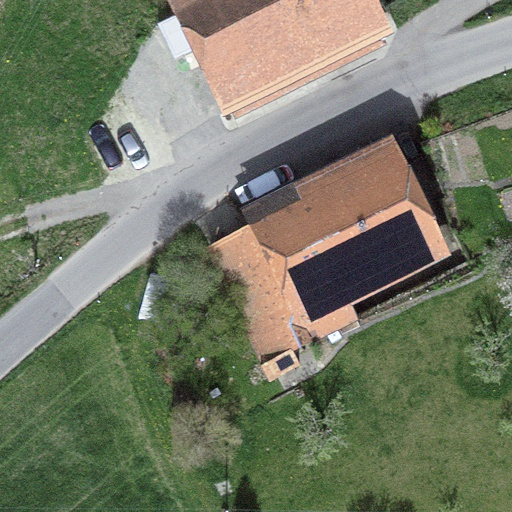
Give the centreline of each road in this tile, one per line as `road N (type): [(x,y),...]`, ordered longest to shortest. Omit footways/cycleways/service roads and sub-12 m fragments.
road 1 (tertiary): [(511,43),(365,100),(187,193),(0,343)]
road 2 (track): [(0,229),(104,201),(162,213)]
